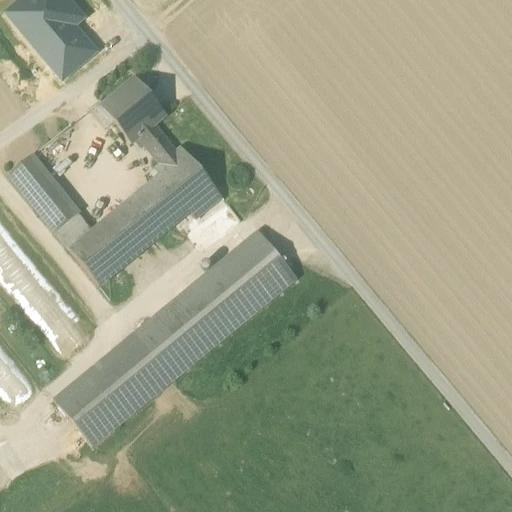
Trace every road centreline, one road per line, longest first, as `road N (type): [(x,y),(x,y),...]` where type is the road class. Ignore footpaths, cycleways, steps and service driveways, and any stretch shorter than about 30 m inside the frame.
road 1 (unclassified): [(117,0),(511,471)]
road 2 (track): [(151,40),(0,141)]
